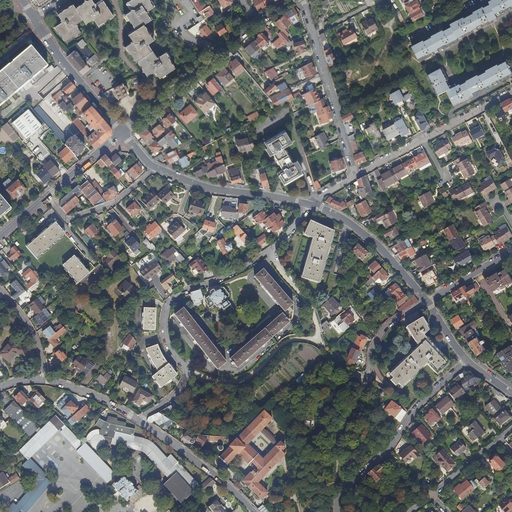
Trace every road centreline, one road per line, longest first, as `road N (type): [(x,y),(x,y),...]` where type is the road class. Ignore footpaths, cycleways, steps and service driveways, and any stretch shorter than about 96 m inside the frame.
road 1 (residential): [(270,253),(314,315),(317,338),(281,344),(234,383),(185,370)]
road 2 (residential): [(466,360),(408,417),(391,447),(336,494),(337,511)]
road 3 (residential): [(185,370),(166,338),(168,304),(270,253)]
road 4 (residential): [(355,175),(511,92)]
road 5 (residential): [(122,132),(254,21)]
road 6 (residential): [(155,167),(217,189),(310,205)]
road 7 (residential): [(310,205),(373,242),(426,301)]
road 8 (residential): [(355,175),(314,34)]
road 9 (residential): [(138,419),(251,511)]
road 10 (residential): [(33,17),(122,132)]
road 11 (residential): [(46,196),(66,220),(114,202),(155,167)]
